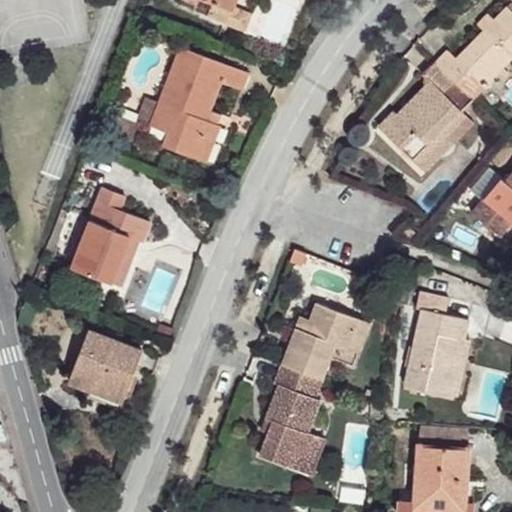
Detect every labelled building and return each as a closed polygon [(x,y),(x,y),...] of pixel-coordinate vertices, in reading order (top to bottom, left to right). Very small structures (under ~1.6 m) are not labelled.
[(215,0),(237,8),(239,0),(215,0)] [(458,59),(449,51),(437,63),(461,86),(472,74),(481,82),(488,74),(510,53),(511,54),(511,11),(509,9),(496,21),(486,32),(458,59)] [(486,32),(496,21),(489,14),(478,25),(486,32)] [(210,120),(213,110),(224,81),(245,88),(251,73),(181,47),(160,101),(149,97),(139,120),(152,125),(168,133),(164,145),(202,158),(210,138),(218,141),(224,125),(221,124),(210,120)] [(494,80),(511,62),(511,54),(510,53),(488,74),(494,80)] [(461,86),(437,63),(426,75),(430,81),(384,129),(421,166),(449,137),(467,118),(462,113),(474,100),(461,86)] [(225,114),(213,110),(210,120),(221,124),(225,114)] [(449,137),(421,166),(428,173),(457,144),(449,137)] [(210,161),(218,141),(210,138),(202,158),(210,161)] [(511,174),(506,182),(502,178),(473,213),(502,236),(511,224),(511,174)] [(128,197),(105,188),(73,267),(113,283),(132,237),(142,241),(145,242),(154,222),(123,210),(128,197)] [(124,287),(142,241),(132,237),(113,283),(124,287)] [(450,298),(420,292),(417,309),(423,310),(406,385),(447,394),(459,341),(465,342),(471,320),(447,314),(450,298)] [(297,328),(282,364),(325,381),(339,345),(349,349),(361,319),(317,304),(309,319),(305,332),(297,328)] [(302,316),(297,328),(305,332),(309,319),(302,316)] [(371,323),(361,319),(349,349),(359,352),(371,323)] [(145,349),(91,328),(71,380),(95,390),(99,381),(128,392),(145,349)] [(471,342),(465,342),(459,341),(447,394),(457,396),(471,342)] [(282,364),(274,382),(280,385),(267,417),(274,420),(269,433),(260,455),(293,467),(298,455),(307,458),(317,435),(309,432),(321,400),(317,398),(325,381),(282,364)] [(132,393),(128,392),(99,381),(95,390),(93,394),(126,408),(132,393)] [(262,429),(269,433),(274,420),(267,417),(262,429)] [(326,439),(317,435),(307,458),(298,455),(293,467),(311,475),(326,439)] [(470,450),(419,447),(415,503),(415,508),(467,511),(466,504),(470,450)] [(472,511),(473,505),(466,504),(467,511),(415,508),(415,503),(411,503),(410,511),(472,511)]
